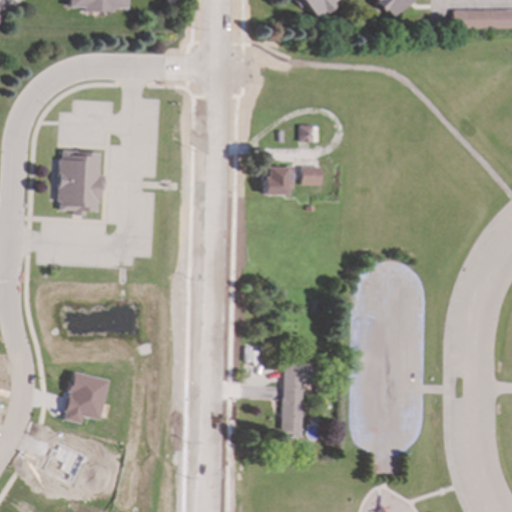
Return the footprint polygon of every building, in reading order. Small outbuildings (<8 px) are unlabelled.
[(66,0),(66,8),(80,9),(80,12),(110,13),(110,9),(124,10),(124,0),(66,0)] [(293,0),(295,3),(314,19),(328,11),(332,6),(330,3),(334,0),(371,0),(375,6),(389,16),(407,6),(411,0),(293,0)] [(511,29),(511,11),(451,11),(451,30),(511,29)] [(296,143),(314,143),(313,126),(295,127),(296,143)] [(54,211),(69,212),(69,216),(80,217),(80,212),(94,213),(95,191),(100,191),(100,176),(95,176),(96,153),(56,152),(54,211)] [(263,168),(263,177),(258,177),(259,196),(282,196),(282,181),(289,181),(289,167),(263,168)] [(316,168),(296,167),(296,186),(316,186),(316,168)] [(297,438),(298,381),(308,381),(308,363),(278,363),(277,438),(297,438)] [(102,380),(67,373),(57,421),(74,424),(76,417),(94,421),(102,380)]
